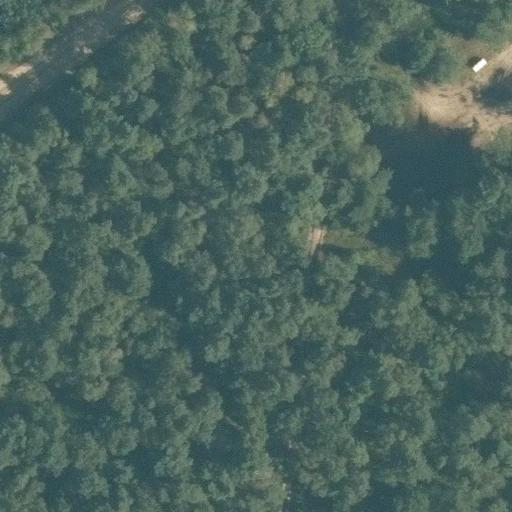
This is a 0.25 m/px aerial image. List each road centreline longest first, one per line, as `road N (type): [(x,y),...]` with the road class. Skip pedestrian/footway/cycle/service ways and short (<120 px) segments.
road 1 (track): [(347,0),(387,143),(437,181),(483,339),(511,404)]
road 2 (track): [(511,38),(387,143)]
road 3 (track): [(120,0),(0,84)]
